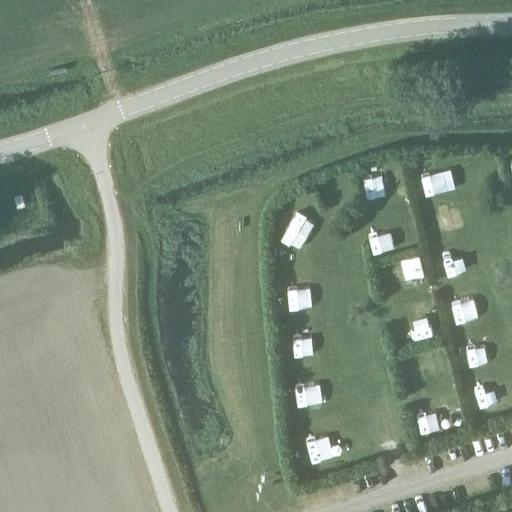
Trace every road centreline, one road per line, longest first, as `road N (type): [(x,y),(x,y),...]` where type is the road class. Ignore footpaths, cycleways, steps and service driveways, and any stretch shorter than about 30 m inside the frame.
road 1 (unclassified): [(86,130),(366,37),(511,25)]
road 2 (unclassified): [(171,511),(116,348),(112,216),(86,130)]
